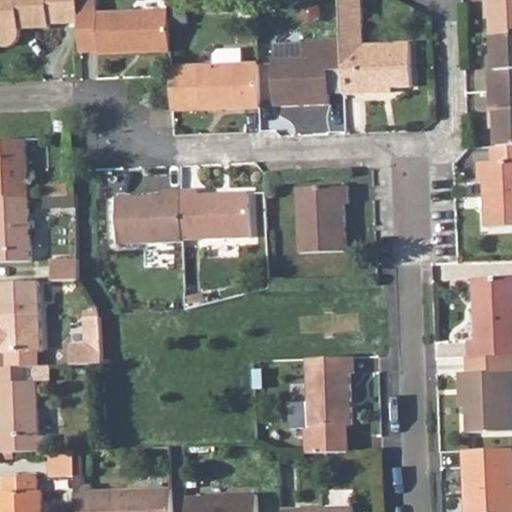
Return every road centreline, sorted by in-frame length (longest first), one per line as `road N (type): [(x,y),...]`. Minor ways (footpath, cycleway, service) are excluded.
road 1 (residential): [(0,98),(75,96),(174,152),(411,147)]
road 2 (residential): [(411,147),(416,511)]
road 3 (residential): [(411,147),(451,127),(447,24),(430,0)]
